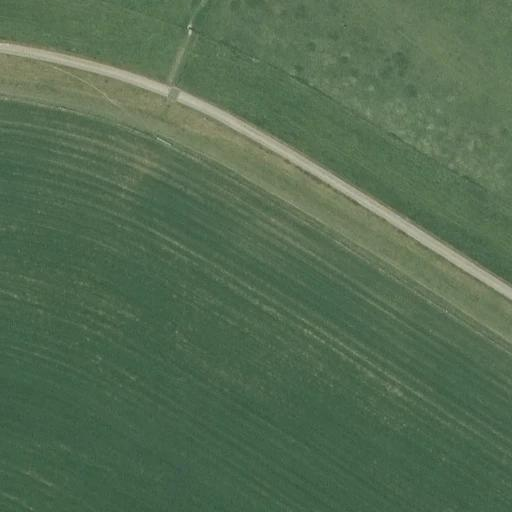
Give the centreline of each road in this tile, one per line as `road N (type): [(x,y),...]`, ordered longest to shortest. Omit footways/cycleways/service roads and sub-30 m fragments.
road 1 (track): [(166,91),(234,121),(511,297)]
road 2 (track): [(0,45),(166,91)]
